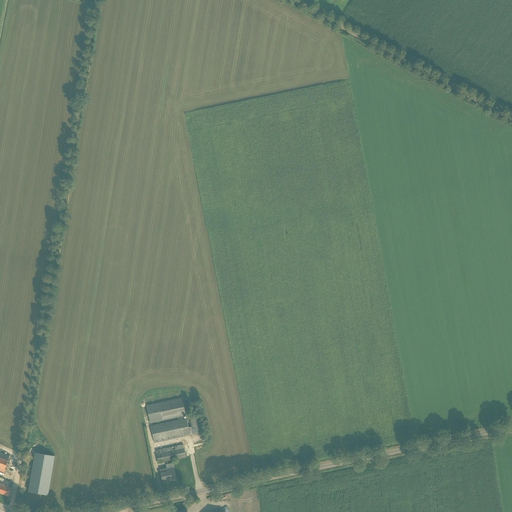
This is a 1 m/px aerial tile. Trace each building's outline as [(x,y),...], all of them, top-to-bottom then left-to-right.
[(182,398),(147,405),(151,424),(177,418),(179,418),(180,417),(186,416),(182,398)] [(189,418),(193,434),(203,432),(199,416),(189,418)] [(180,417),(179,418),(177,418),(178,420),(150,426),(154,443),(190,435),(186,418),(180,419),(180,417)] [(155,451),(158,463),(186,457),(183,445),(155,451)] [(0,452),(0,475),(3,476),(10,456),(0,452)] [(35,453),(28,492),(48,496),(55,456),(35,453)] [(168,472),(166,472),(161,474),(161,477),(161,478),(162,478),(162,482),(168,480),(168,481),(176,480),(175,475),(172,464),(166,465),(167,470),(168,470),(168,472)] [(0,493),(8,496),(12,483),(4,480),(4,482),(0,480),(0,493)]
